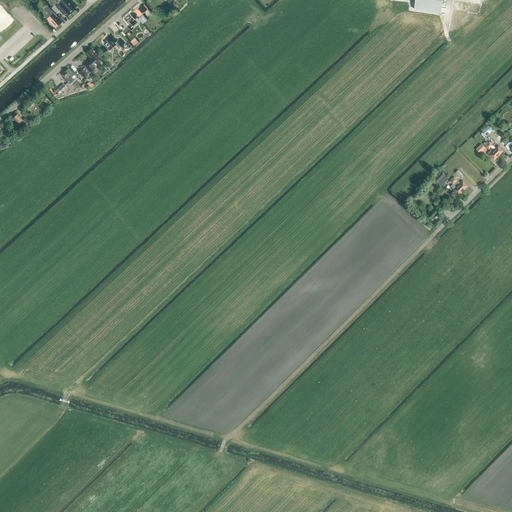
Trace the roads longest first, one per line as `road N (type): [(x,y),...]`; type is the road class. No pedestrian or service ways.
road 1 (residential): [(0,122),(138,0)]
road 2 (unclassified): [(0,87),(94,0)]
